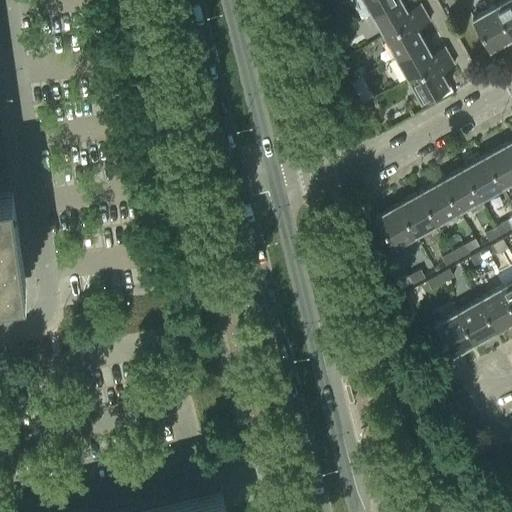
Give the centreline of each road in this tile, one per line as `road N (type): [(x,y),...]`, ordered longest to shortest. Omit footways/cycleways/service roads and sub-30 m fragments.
road 1 (residential): [(0,331),(41,317),(48,299),(5,0)]
road 2 (tertiary): [(357,511),(279,192)]
road 3 (tertiary): [(245,200),(323,511)]
road 4 (residential): [(279,192),(348,173),(511,88)]
road 5 (tertiary): [(194,0),(245,200)]
road 6 (tertiary): [(279,192),(229,0)]
